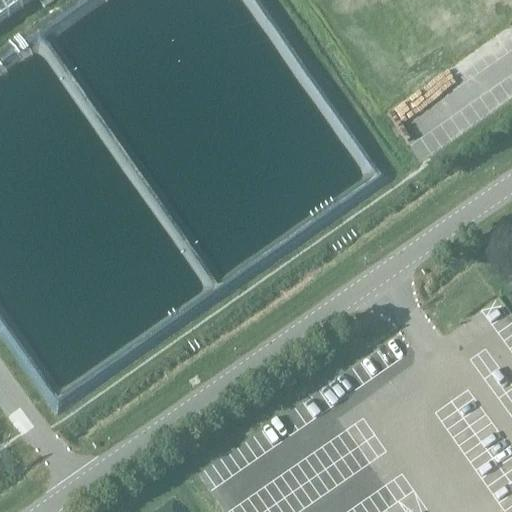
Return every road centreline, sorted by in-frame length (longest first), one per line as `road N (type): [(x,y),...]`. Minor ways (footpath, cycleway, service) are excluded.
road 1 (tertiary): [(37,511),(511,182)]
road 2 (unknown): [(76,484),(0,381)]
